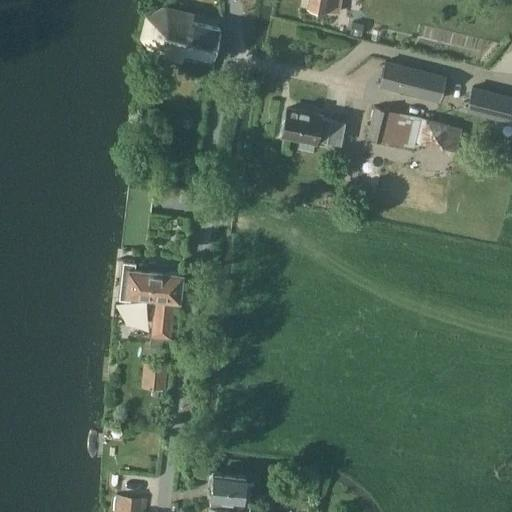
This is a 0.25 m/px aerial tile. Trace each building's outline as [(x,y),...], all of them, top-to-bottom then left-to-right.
[(307,0),(307,5),(339,11),(341,0),(307,0)] [(213,56),(219,29),(164,17),(153,21),(151,34),(158,44),(213,56)] [(386,60),(379,84),(439,100),(444,76),(386,60)] [(511,96),(472,86),(466,110),(511,121),(511,96)] [(374,106),(367,137),(375,138),(413,146),(414,142),(458,152),(464,127),(420,116),(406,113),(383,108),(374,106)] [(326,142),(331,117),(321,116),(321,114),(288,108),(283,134),(326,142)] [(178,299),(181,272),(161,270),(162,263),(148,261),(147,268),(135,267),(135,261),(123,260),(119,298),(146,301),(145,310),(154,311),(152,333),(169,335),(172,298),(178,299)] [(168,363),(152,362),(150,387),(165,388),(168,363)] [(249,478),(212,474),(212,477),(208,479),(207,486),(211,489),(210,507),(208,507),(207,511),(228,511),(229,508),(221,508),(222,498),(243,500),(243,495),(247,495),(249,478)] [(146,511),(147,502),(113,498),(111,511),(146,511)]
